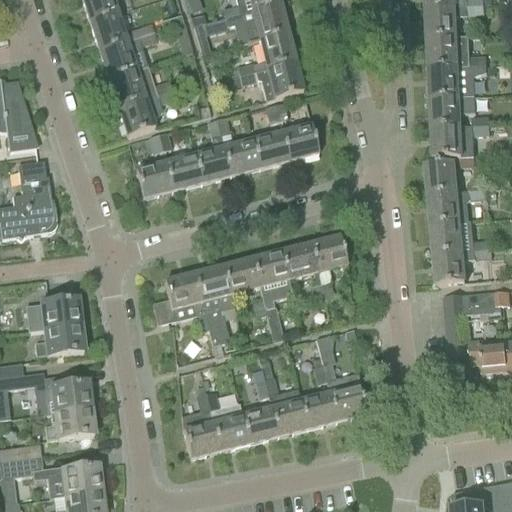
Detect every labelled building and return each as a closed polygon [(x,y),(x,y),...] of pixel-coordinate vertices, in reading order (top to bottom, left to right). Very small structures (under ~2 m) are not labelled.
[(116,20),(109,0),(79,0),(88,29),(116,20)] [(275,0),(232,0),(236,13),(220,17),(223,25),(250,17),(278,10),(275,0)] [(424,0),(425,14),(482,11),(482,3),(466,3),(465,0),(424,0)] [(250,17),(223,25),(225,33),(232,31),(242,28),(248,49),(258,46),(258,47),(286,40),(278,10),(250,17)] [(483,20),(482,11),(425,14),(426,44),(455,43),(454,21),(483,20)] [(122,40),(116,20),(88,29),(98,57),(152,39),(150,31),(122,40)] [(202,20),(189,23),(192,33),(201,30),(204,29),(202,20)] [(191,58),(183,30),(172,33),(180,61),(191,58)] [(201,30),(192,33),(198,55),(207,52),(204,42),(201,30)] [(155,47),(152,39),(98,57),(107,86),(134,77),(129,60),(140,56),(139,53),(155,47)] [(286,40),(258,47),(265,76),(293,69),(286,40)] [(467,42),(455,43),(426,44),(428,74),(485,71),(485,62),(468,63),(467,42)] [(265,76),(254,79),(237,83),(240,91),(256,87),(259,87),(265,108),(301,98),(293,69),(265,76)] [(237,83),(254,79),(252,70),(235,75),(237,83)] [(485,71),(428,74),(429,104),(473,102),(472,83),(486,78),(485,71)] [(146,73),(134,77),(107,86),(116,114),(171,96),(168,88),(152,93),(146,73)] [(18,101),(16,88),(0,89),(0,138),(3,139),(5,138),(7,158),(35,154),(33,140),(31,140),(29,126),(26,126),(24,113),(22,113),(20,100),(18,101)] [(171,96),(116,114),(126,143),(153,135),(150,124),(157,121),(160,117),(158,109),(174,104),(171,96)] [(473,102),(429,104),(430,134),(459,132),(459,120),(474,120),(473,102)] [(273,111),(277,128),(285,125),(281,109),(273,111)] [(277,128),(273,111),(264,113),(268,130),(277,128)] [(207,112),(194,115),(197,125),(209,122),(207,112)] [(471,132),(488,131),(488,122),(471,123),(471,132)] [(223,124),(215,126),(219,142),(227,140),(223,124)] [(213,157),(193,162),(200,190),(229,183),(222,155),(219,142),(215,126),(206,128),(210,145),(209,145),(213,157)] [(471,132),(459,132),(430,134),(432,164),(473,163),(472,140),(488,140),(488,131),(471,132)] [(280,140),(287,168),(317,160),(310,132),(280,140)] [(165,139),(157,141),(161,158),(169,156),(165,139)] [(287,168),(280,140),(251,147),(258,175),(287,168)] [(161,158),(157,141),(148,144),(152,160),(161,158)] [(251,147),(222,155),(229,183),(258,175),(251,147)] [(200,190),(193,162),(164,169),(171,197),(200,190)] [(50,206),(47,183),(44,183),(42,168),(16,171),(20,201),(10,202),(12,212),(0,213),(0,245),(46,239),(48,239),(49,238),(51,237),(53,235),(54,233),(55,231),(55,229),(55,227),(52,206),(50,206)] [(427,201),(456,198),(453,168),(424,170),(427,201)] [(171,197),(164,169),(134,177),(141,205),(171,197)] [(468,197),(484,196),(484,187),(467,188),(468,197)] [(456,198),(427,201),(430,231),(458,228),(467,227),(466,209),(468,206),(485,204),(484,196),(468,197),(456,198)] [(458,228),(430,231),(432,261),(461,258),(461,257),(458,228)] [(338,243),(309,251),(316,279),(345,271),(338,243)] [(473,257),(490,255),(489,247),(472,248),(473,256),(473,257)] [(316,279),(309,251),(279,258),(287,286),(316,279)] [(461,258),(432,261),(435,291),(464,288),(462,267),(491,264),(490,255),(473,257),(473,256),(461,257),(461,258)] [(279,258),(250,266),(258,294),(261,305),(263,317),(272,314),(271,308),(291,302),(287,286),(279,258)] [(250,266),(221,273),(229,301),(258,294),(250,266)] [(221,273),(192,281),(207,336),(216,334),(214,327),(212,318),(231,313),(229,301),(221,273)] [(167,307),(151,311),(156,332),(165,330),(173,315),(175,315),(190,311),(193,323),(195,332),(197,339),(200,352),(200,351),(209,349),(210,349),(207,336),(192,281),(163,288),(167,307)] [(327,288),(319,290),(323,307),(331,305),(327,288)] [(323,307),(319,290),(310,293),(314,309),(323,307)] [(498,298),(500,312),(508,311),(507,297),(498,298)] [(498,298),(488,299),(463,301),(464,314),(465,321),(487,319),(487,324),(501,323),(500,312),(498,298)] [(463,301),(462,301),(442,303),(444,315),(464,314),(463,301)] [(265,322),(261,305),(252,307),(256,324),(265,322)] [(28,312),(25,313),(28,338),(43,336),(79,332),(76,306),(28,312)] [(464,314),(444,315),(445,327),(465,326),(465,321),(464,314)] [(465,326),(445,327),(446,339),(466,338),(465,326)] [(79,332),(43,336),(45,349),(33,350),(35,363),(82,358),(79,332)] [(278,335),(269,337),(272,349),(281,346),(279,341),(278,335)] [(352,335),(343,338),(344,346),(353,345),(352,335)] [(467,350),(467,346),(466,338),(446,339),(447,351),(467,350)] [(467,346),(467,350),(468,362),(469,362),(470,371),(480,370),(481,382),(506,380),(503,351),(479,353),(479,345),(467,346)] [(511,378),(511,349),(503,351),(506,380),(511,378)] [(468,362),(467,350),(447,351),(448,364),(468,362)] [(20,370),(0,372),(0,384),(22,381),(20,370)] [(333,386),(329,370),(321,372),(325,388),(328,400),(335,428),(365,421),(357,393),(358,393),(357,380),(333,386)] [(325,388),(321,372),(312,374),(316,391),(325,388)] [(22,381),(0,384),(0,407),(6,401),(5,395),(23,393),(33,392),(38,391),(39,395),(43,395),(41,379),(22,381)] [(299,408),(299,407),(296,395),(275,401),(271,385),(262,387),(267,403),(266,403),(269,415),(270,415),(277,443),(306,436),(299,408)] [(267,403),(262,387),(254,389),(258,405),(266,403),(267,403)] [(86,389),(39,395),(40,409),(35,409),(37,422),(54,420),(89,415),(86,389)] [(238,411),(217,416),(213,399),(204,402),(208,418),(219,458),(248,450),(241,422),(238,411)] [(328,400),(299,407),(299,408),(306,436),(335,428),(328,400)] [(219,458),(208,418),(204,401),(195,403),(199,420),(181,424),(181,423),(180,423),(182,438),(182,437),(189,465),(219,458)] [(54,420),(55,432),(43,434),(45,447),(93,441),(89,415),(54,420)] [(270,415),(269,415),(241,422),(248,450),(277,443),(270,415)] [(38,451),(0,455),(0,468),(40,464),(38,451)] [(40,464),(0,468),(0,484),(0,485),(31,481),(42,480),(41,476),(40,464)] [(42,480),(31,481),(32,487),(45,485),(48,505),(52,505),(64,503),(100,498),(97,473),(80,475),(71,476),(71,472),(41,476),(42,480)] [(450,511),(511,511),(511,488),(450,500),(450,511)] [(101,511),(100,498),(64,503),(65,511),(101,511)]
